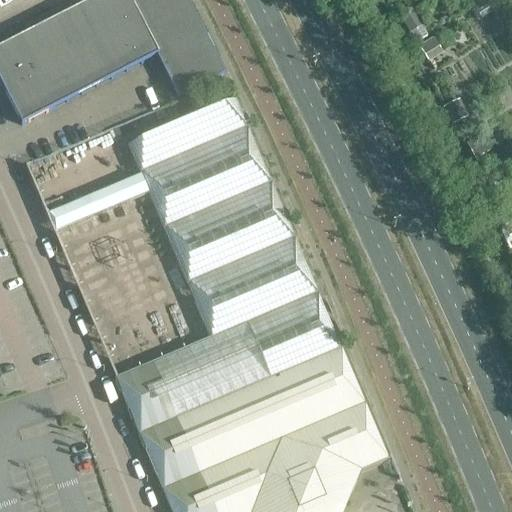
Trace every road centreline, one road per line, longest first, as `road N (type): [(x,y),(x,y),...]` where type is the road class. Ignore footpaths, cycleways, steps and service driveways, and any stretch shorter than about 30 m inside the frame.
road 1 (primary): [(258,0),(353,189),(492,511)]
road 2 (primary): [(511,433),(303,0)]
road 3 (unclassified): [(136,511),(93,393),(0,190)]
